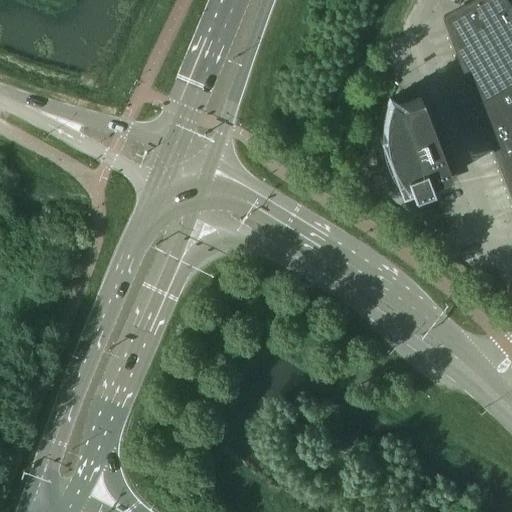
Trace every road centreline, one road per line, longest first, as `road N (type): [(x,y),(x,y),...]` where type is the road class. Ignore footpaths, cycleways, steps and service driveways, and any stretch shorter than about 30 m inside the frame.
road 1 (tertiary): [(486,386),(438,321),(290,220),(204,173)]
road 2 (secondary): [(157,185),(31,506)]
road 3 (tertiary): [(196,206),(486,386)]
road 4 (secondary): [(75,496),(196,206)]
road 5 (secondary): [(204,173),(268,0)]
road 6 (secondary): [(234,0),(171,152)]
road 7 (unclassified): [(171,152),(122,128),(32,110)]
road 8 (unclassified): [(32,110),(157,185)]
